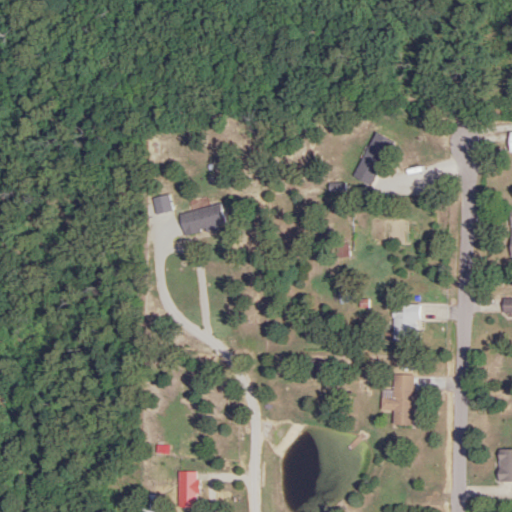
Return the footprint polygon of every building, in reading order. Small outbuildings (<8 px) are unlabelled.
[(391,143),(370,134),(350,180),(371,189),(391,143)] [(155,213),(171,210),(168,195),(152,199),(155,213)] [(183,237),(226,226),(220,204),(177,214),(183,237)] [(511,313),(511,297),(498,298),(498,314),(511,313)] [(389,305),(389,341),(414,341),(414,305),(389,305)] [(378,398),(377,410),(389,410),(389,424),(410,425),(411,375),(390,374),(389,398),(378,398)] [(511,481),(511,449),(495,450),(495,482),(511,481)] [(177,507),(196,507),(196,471),(177,471),(177,507)]
